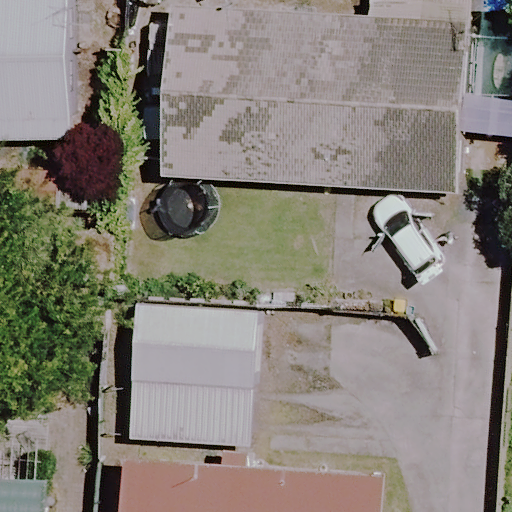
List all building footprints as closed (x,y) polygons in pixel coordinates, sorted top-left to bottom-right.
[(0,0),(0,143),(72,143),(71,0),(0,0)] [(470,0),(397,0),(396,26),(177,11),(166,180),(457,200),(470,0)] [(259,319),(141,309),(130,441),(248,451),(259,319)] [(0,511),(46,511),(48,486),(13,484),(17,419),(0,418),(0,511)] [(386,511),(389,477),(133,464),(130,511),(386,511)]
